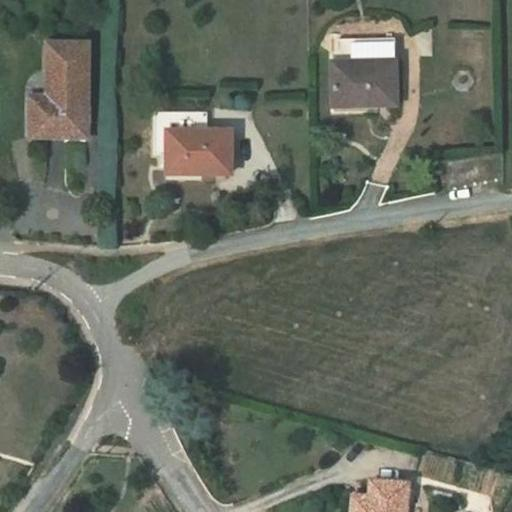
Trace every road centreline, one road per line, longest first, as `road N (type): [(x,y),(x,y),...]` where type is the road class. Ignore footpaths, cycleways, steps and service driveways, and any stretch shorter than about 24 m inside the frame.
road 1 (unclassified): [(511,204),(364,218),(178,256),(93,304)]
road 2 (unclassified): [(122,388),(36,511)]
road 3 (unclassified): [(122,388),(198,511)]
